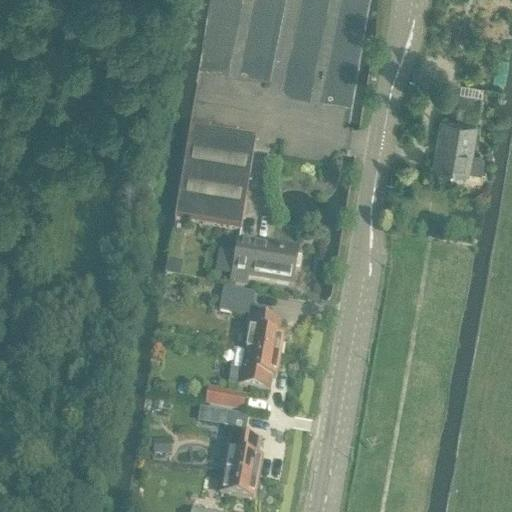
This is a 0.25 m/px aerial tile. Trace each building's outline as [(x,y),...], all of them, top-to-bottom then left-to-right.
[(461,0),(459,17),(491,22),(494,0),(461,0)] [(459,95),(455,119),(475,122),(479,99),(459,95)] [(433,168),(433,170),(467,175),(467,174),(481,176),(483,159),(480,156),(470,155),(475,127),(441,121),(436,152),(438,152),(436,169),(433,168)] [(190,130),(175,221),(241,232),(255,141),(190,130)] [(237,244),(231,284),(245,287),(246,280),(291,287),(297,250),(279,247),(279,251),(237,244)] [(409,265),(403,298),(450,307),(456,274),(453,273),(457,254),(441,251),(438,270),(409,265)] [(249,331),(245,353),(278,359),(282,337),(277,336),(279,322),(270,321),(271,312),(255,310),(253,306),(254,295),(222,290),(219,313),(249,318),(246,331),(249,331)] [(267,394),(270,379),(275,380),(278,359),(245,353),(242,374),(231,372),(228,387),(267,394)] [(396,412),(393,427),(396,428),(393,443),(426,449),(434,402),(421,400),(424,387),(407,384),(405,397),(401,396),(398,412),(396,412)] [(243,399),(222,395),(222,393),(208,391),(206,407),(241,413),(243,399)] [(199,410),(198,417),(205,419),(206,412),(199,410)] [(231,430),(228,454),(224,475),(257,481),(261,459),(257,458),(259,443),(241,440),(243,432),(245,432),(247,418),(226,415),(223,429),(231,430)] [(153,455),(172,454),(171,441),(153,442),(153,455)] [(253,502),(257,481),(224,475),(220,496),(253,502)]
